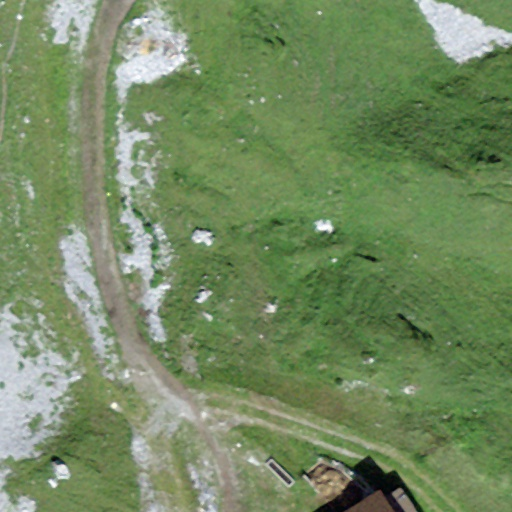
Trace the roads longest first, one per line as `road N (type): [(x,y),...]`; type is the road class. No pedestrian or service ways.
road 1 (track): [(448,511),(420,482),(340,441),(272,415),(179,401),(145,368),(110,298),(93,199),(94,67),(122,0)]
road 2 (track): [(179,401),(206,428),(233,488),(231,511)]
